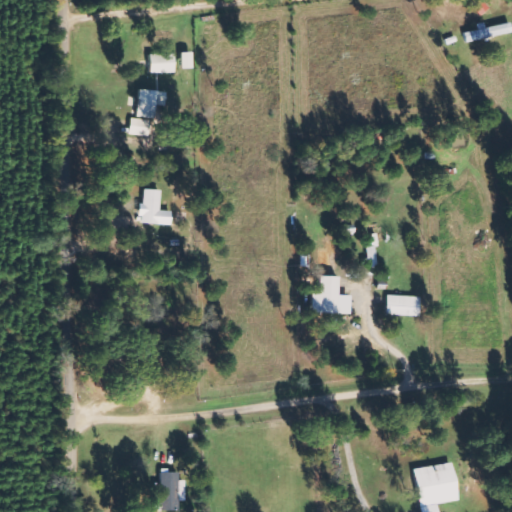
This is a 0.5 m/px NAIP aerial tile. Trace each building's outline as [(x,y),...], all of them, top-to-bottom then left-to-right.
[(511,31),(509,21),(482,27),(480,21),(473,23),(474,29),(460,32),(462,42),(511,31)] [(176,52),(176,67),(189,67),(188,51),(176,52)] [(144,53),(144,72),(172,72),(171,52),(144,53)] [(126,134),(151,134),(152,91),(134,90),(133,117),(127,117),(126,134)] [(167,224),(168,210),(158,209),(159,189),(141,188),(141,203),(138,203),(137,223),(167,224)] [(334,313),(336,250),(316,249),(315,294),(309,293),(308,312),(334,313)] [(416,315),(416,296),(383,295),(382,314),(416,315)] [(410,467),(414,511),(433,511),(433,503),(453,501),(449,463),(410,467)] [(151,495),(158,495),(158,510),(177,509),(177,472),(157,472),(157,482),(151,482),(151,495)]
